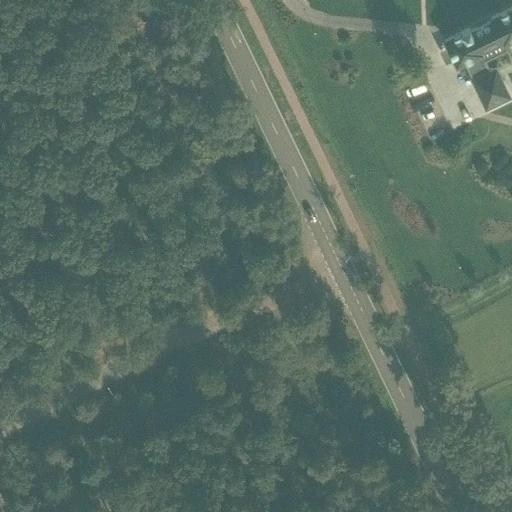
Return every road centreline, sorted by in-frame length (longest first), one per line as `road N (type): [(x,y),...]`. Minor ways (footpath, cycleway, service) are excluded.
road 1 (unclassified): [(0,431),(336,268)]
road 2 (secondary): [(336,268),(210,0)]
road 3 (secondary): [(447,511),(336,268)]
